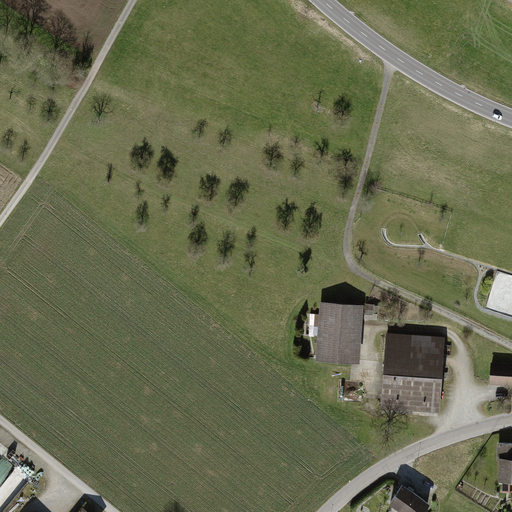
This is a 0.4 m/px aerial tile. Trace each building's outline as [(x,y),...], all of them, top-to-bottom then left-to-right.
[(363,304),(318,302),(315,360),(360,362),(363,304)] [(365,315),(378,318),(381,305),(368,302),(365,315)] [(446,337),(386,332),(380,407),(440,411),(446,337)] [(511,365),(491,364),(490,383),(511,384),(511,365)] [(511,442),(499,443),(500,482),(511,481),(511,442)] [(14,471),(0,488),(0,511),(3,511),(28,482),(14,471)] [(430,511),(438,500),(407,482),(395,502),(410,511),(430,511)]
